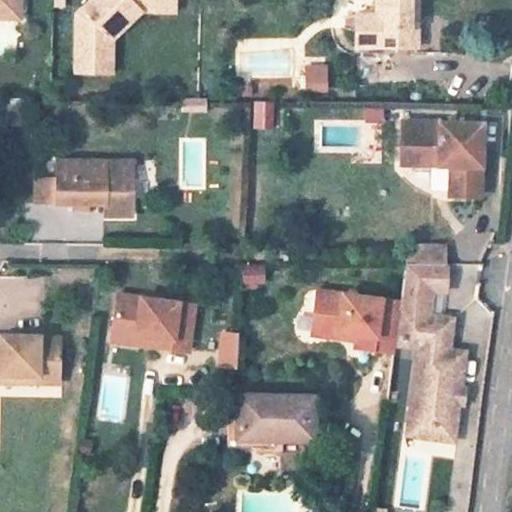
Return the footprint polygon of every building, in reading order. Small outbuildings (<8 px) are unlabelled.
[(20,0),(12,0),(12,4),(0,3),(0,18),(20,18),(20,0)] [(0,0),(0,17),(0,18),(0,3),(12,4),(12,0),(0,0)] [(157,0),(90,0),(76,14),(76,72),(110,73),(111,38),(140,10),(157,10),(157,0)] [(174,0),(157,0),(157,10),(175,10),(174,0)] [(416,0),(374,0),(375,12),(374,45),(416,46),(416,0)] [(375,12),(355,12),(354,45),(374,45),(375,12)] [(324,65),(301,64),(301,91),(324,92),(324,65)] [(1,125),(18,125),(18,101),(2,100),(1,125)] [(272,129),(272,100),(250,100),(250,129),(272,129)] [(182,102),(181,112),(203,113),(203,103),(182,102)] [(482,125),(405,123),(404,166),(454,166),(454,196),(481,197),(482,125)] [(32,178),(33,203),(101,204),(116,204),(117,180),(105,179),(104,161),(56,160),(55,178),(32,178)] [(131,162),(104,161),(105,179),(117,180),(116,204),(101,204),(101,217),(129,217),(131,162)] [(414,253),(414,264),(444,264),(445,246),(414,245),(414,253)] [(404,263),(414,264),(414,253),(405,253),(404,263)] [(262,288),(262,263),(240,263),(240,288),(262,288)] [(414,264),(404,263),(400,301),(399,308),(415,310),(415,315),(427,316),(430,291),(444,292),(444,264),(414,264)] [(170,297),(113,288),(107,326),(149,332),(147,342),(164,345),(170,297)] [(400,301),(316,291),(313,314),(324,316),(323,331),(357,335),(356,341),(355,349),(394,353),(399,308),(400,301)] [(190,299),(170,297),(164,345),(182,347),(190,299)] [(415,315),(402,313),(398,345),(417,347),(407,424),(435,427),(436,419),(454,421),(457,401),(452,400),(454,390),(458,391),(463,352),(447,350),(451,319),(427,316),(415,315)] [(324,316),(313,314),(310,335),(356,341),(357,335),(323,331),(324,316)] [(149,332),(107,326),(106,336),(147,342),(149,332)] [(231,369),(233,331),(216,330),(214,369),(231,369)] [(0,371),(35,372),(35,379),(56,379),(57,335),(36,335),(36,332),(0,332),(0,371)] [(35,372),(0,371),(0,378),(35,379),(35,372)] [(314,394),(238,394),(238,439),(313,441),(314,394)] [(452,441),(454,421),(436,419),(435,427),(407,424),(405,435),(452,441)]
